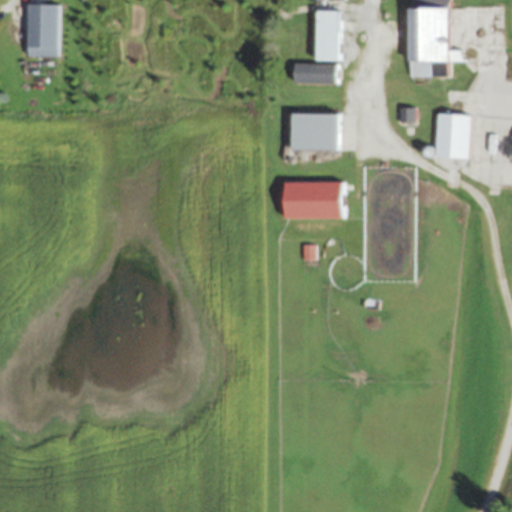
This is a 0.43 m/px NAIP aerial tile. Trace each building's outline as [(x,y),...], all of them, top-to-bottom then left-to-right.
[(445,0),(406,0),(406,61),(446,60),(445,0)] [(24,55),(54,55),(54,2),(24,2),(24,55)] [(315,9),(315,60),(338,60),(338,9),(315,9)] [(334,83),(334,64),(292,64),(292,83),(334,83)] [(470,114),(437,112),(435,157),(468,158),(470,114)] [(290,149),(335,149),(335,113),(290,113),(290,149)] [(344,218),(344,182),(282,182),(282,218),(344,218)]
